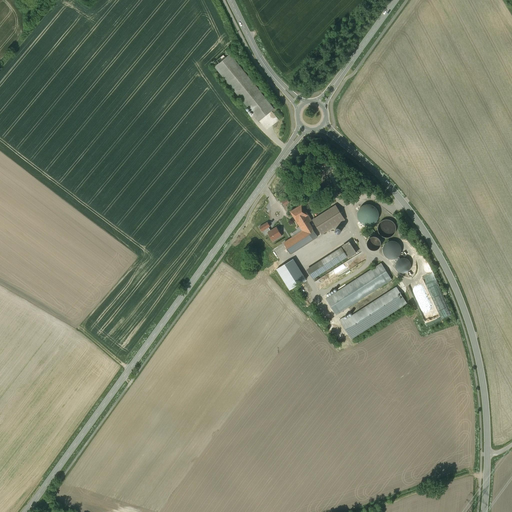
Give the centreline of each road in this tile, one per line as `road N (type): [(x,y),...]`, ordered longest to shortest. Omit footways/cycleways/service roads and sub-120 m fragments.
road 1 (tertiary): [(24,511),(303,128)]
road 2 (tertiary): [(487,454),(476,350),(443,262),(403,202),(323,125)]
road 3 (track): [(129,369),(0,280)]
road 4 (tertiary): [(320,104),(395,0)]
road 5 (tertiary): [(230,0),(261,61),(301,105)]
road 6 (track): [(366,511),(486,472)]
